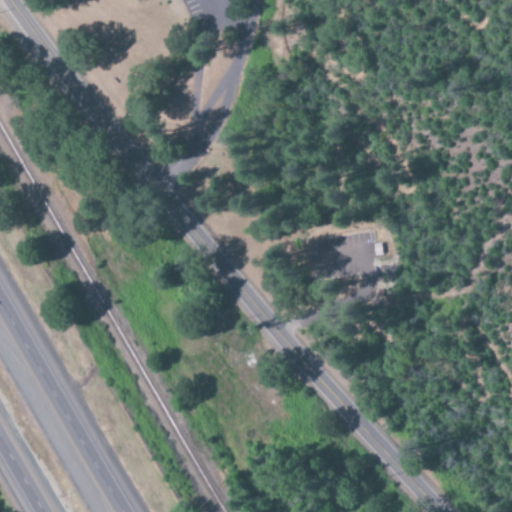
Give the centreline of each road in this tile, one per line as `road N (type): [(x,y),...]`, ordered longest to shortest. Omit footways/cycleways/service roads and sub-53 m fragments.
road 1 (tertiary): [(6,0),(191,233),(439,511)]
road 2 (motorway): [(123,511),(0,301)]
